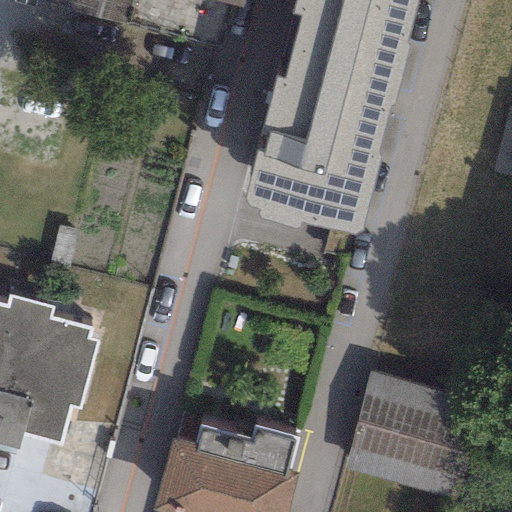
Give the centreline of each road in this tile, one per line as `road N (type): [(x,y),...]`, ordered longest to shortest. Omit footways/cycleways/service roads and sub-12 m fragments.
road 1 (residential): [(303,511),(445,0)]
road 2 (residential): [(255,0),(119,511)]
